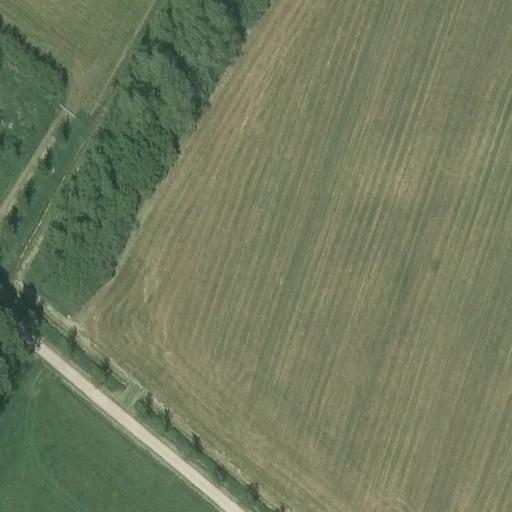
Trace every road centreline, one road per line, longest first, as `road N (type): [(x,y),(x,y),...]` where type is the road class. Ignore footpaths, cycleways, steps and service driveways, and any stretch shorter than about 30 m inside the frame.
road 1 (track): [(233,511),(0,314)]
road 2 (track): [(0,223),(67,116)]
